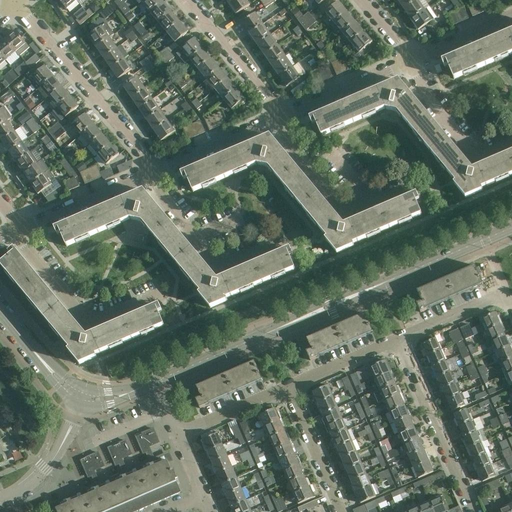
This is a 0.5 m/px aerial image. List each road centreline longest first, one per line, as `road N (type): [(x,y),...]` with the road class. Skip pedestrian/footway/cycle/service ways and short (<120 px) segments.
road 1 (tertiary): [(154,381),(511,227)]
road 2 (residential): [(149,173),(142,154),(15,5)]
road 3 (residential): [(472,511),(396,340)]
road 4 (residential): [(275,119),(342,209),(412,185)]
road 5 (residential): [(282,242),(226,267),(214,264),(149,173)]
road 6 (residential): [(154,297),(83,319),(19,229)]
road 7 (residential): [(511,145),(471,156),(424,97),(410,61)]
road 8 (residential): [(275,119),(271,103),(184,0)]
road 9 (residential): [(275,119),(410,61)]
road 10 (residential): [(19,229),(149,173)]
road 11 (residential): [(149,173),(275,119)]
road 12 (residential): [(0,499),(44,470),(82,397)]
road 13 (residential): [(340,511),(286,388)]
road 14 (residential): [(511,302),(495,297),(396,340)]
road 15 (residential): [(396,340),(286,388)]
